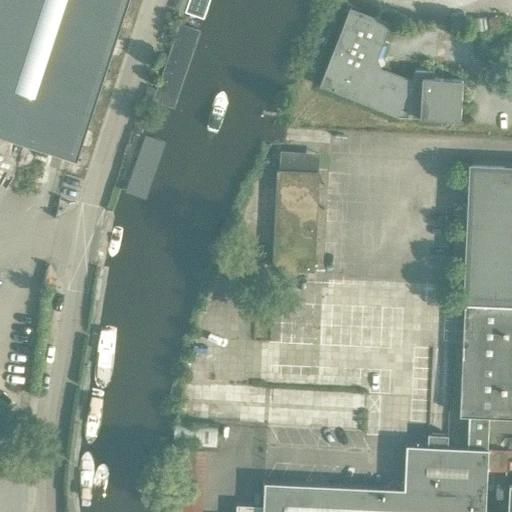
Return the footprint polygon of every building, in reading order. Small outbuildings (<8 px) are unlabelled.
[(129,0),(0,0),(0,137),(77,162),(129,0)] [(208,0),(186,0),(183,11),(203,17),(208,0)] [(349,8),(319,86),(397,117),(460,121),(462,80),(412,78),(411,82),(382,69),(378,59),(391,24),(349,8)] [(198,32),(179,25),(152,102),(172,108),(198,32)] [(162,137),(146,132),(124,193),(141,198),(162,137)] [(460,416),(468,416),(489,417),(511,418),(511,168),(471,166),(460,416)] [(276,170),(271,269),(311,271),(317,172),(276,170)] [(484,511),(486,470),(496,471),(497,454),(487,454),(488,450),(487,449),(489,417),(468,416),(466,448),(446,448),(447,436),(427,435),(426,447),(405,445),(403,490),(263,484),(262,510),(237,509),(236,511),(484,511)]
